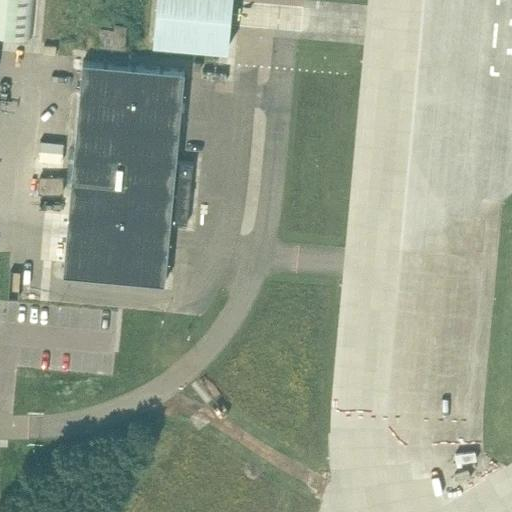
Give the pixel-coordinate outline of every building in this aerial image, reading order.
[(34,0),(0,0),(0,34),(32,37),(34,0)] [(157,0),(153,40),(228,47),(230,29),(231,14),(232,0),(157,0)] [(124,48),(124,46),(126,26),(115,25),(114,31),(101,29),(99,46),(124,48)] [(57,45),(44,44),(43,53),(56,54),(57,45)] [(170,221),(187,223),(193,161),(176,160),(184,69),(83,60),(63,272),(165,282),(170,221)] [(62,192),(62,176),(39,176),(39,192),(62,192)]
